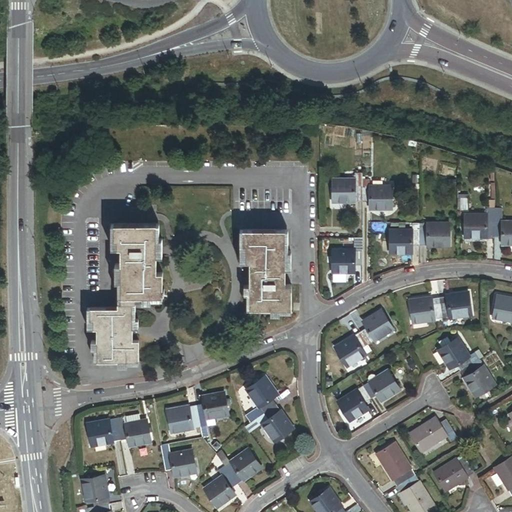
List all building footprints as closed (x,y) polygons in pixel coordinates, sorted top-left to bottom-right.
[(333,180),(333,202),(363,202),(363,187),(363,180),(363,173),(355,173),(355,180),(333,180)] [(393,209),(393,187),(370,187),(370,180),(363,180),(363,187),(363,202),(370,202),(370,209),(393,209)] [(467,201),(459,201),(459,214),(467,214),(467,201)] [(487,216),(466,216),(466,224),(466,229),(466,237),(495,237),(495,211),(487,211),(487,216)] [(503,211),(495,211),(495,237),(503,237),(503,244),(511,244),(511,222),(503,223),(503,211)] [(397,231),(391,231),(391,252),(412,252),(412,246),(420,246),(420,223),(412,223),(412,231),(397,231)] [(397,223),(397,231),(412,231),(412,223),(397,223)] [(428,223),(420,223),(420,246),(450,246),(450,224),(428,223)] [(122,304),(133,304),(136,304),(136,303),(136,297),(163,297),(163,273),(157,273),(157,257),(157,224),(115,225),(116,240),(118,240),(118,249),(121,249),(122,265),(122,304)] [(250,263),(250,280),(253,280),(253,286),(250,286),(250,309),(271,309),(292,309),(292,286),(286,286),(286,269),(286,230),(243,231),(243,247),(247,247),(247,263),(250,263)] [(363,266),(363,251),(333,251),(333,273),(355,273),(355,266),(363,266)] [(447,298),(440,299),(442,319),(472,315),(469,293),(447,296),(447,298)] [(511,322),(511,298),(497,296),(493,319),(511,322)] [(442,319),(440,299),(432,299),(432,298),(411,301),(413,323),(435,320),(436,324),(443,323),(442,319)] [(133,329),(133,310),(119,311),(119,308),(91,309),(91,321),(94,321),(94,329),(98,329),(98,341),(98,361),(119,361),(139,361),(139,341),(133,341),(133,335),(130,335),(130,329),(133,329)] [(361,333),(369,346),(395,330),(383,311),(363,323),(367,329),(361,333)] [(362,350),(369,346),(361,333),(336,348),(348,367),(366,356),(362,350)] [(457,366),(461,372),(480,361),(476,355),(470,359),(458,339),(451,343),(448,339),(439,344),(442,349),(439,350),(451,369),(457,366)] [(495,386),(480,361),(461,372),(477,397),(495,386)] [(370,383),(364,387),(372,400),(378,396),(382,403),(401,391),(389,372),(377,379),(370,383)] [(256,384),(247,390),(260,408),(253,413),(257,419),(277,405),(272,399),(278,395),(265,377),(260,381),(256,384)] [(372,400),(364,387),(339,402),(351,422),(369,411),(365,404),(372,400)] [(225,393),(203,398),(205,404),(197,405),(200,420),(201,427),(203,437),(208,436),(206,426),(216,425),(214,418),(229,415),(227,407),(226,398),(225,393)] [(197,405),(168,411),(172,433),(201,427),(200,420),(197,405)] [(257,419),(256,420),(261,426),(263,424),(276,442),(294,429),(277,405),(257,419)] [(116,414),(118,421),(133,418),(132,411),(116,414)] [(458,438),(446,419),(439,423),(436,417),(409,434),(421,452),(447,436),(451,442),(458,438)] [(133,418),(118,421),(121,441),(129,440),(130,447),(152,443),(148,421),(139,422),(138,418),(133,418)] [(256,420),(246,427),(251,434),(261,426),(256,420)] [(121,441),(118,421),(110,423),(109,421),(88,425),(92,447),(121,441)] [(397,486),(416,475),(396,442),(377,454),(397,486)] [(170,445),(162,446),(167,471),(174,470),(175,477),(196,473),(192,451),(171,455),(170,445)] [(231,463),(225,467),(237,485),(262,468),(249,450),(231,463)] [(223,451),(218,456),(225,467),(231,463),(223,451)] [(446,491),(475,473),(463,454),(434,473),(446,491)] [(511,457),(495,468),(511,494),(511,457)] [(237,485),(225,467),(218,472),(222,477),(205,490),(218,507),(235,495),(231,490),(237,485)] [(429,511),(436,508),(416,475),(397,486),(413,511),(429,511)] [(93,501),(94,508),(110,505),(105,476),(83,480),(87,502),(93,501)] [(345,511),(329,489),(311,502),(318,511),(345,511)]
